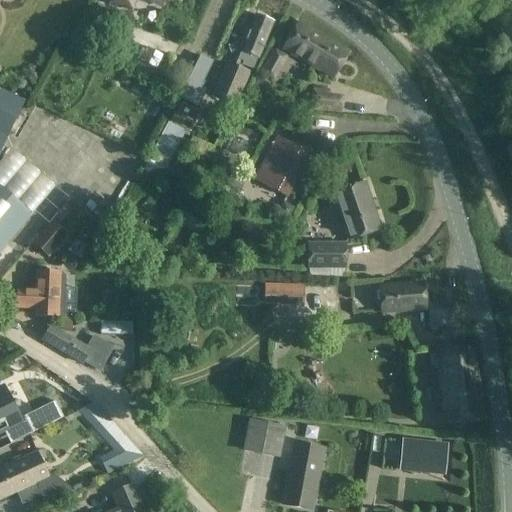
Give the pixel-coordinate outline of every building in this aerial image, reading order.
[(110,0),(109,3),(131,10),(134,0),(142,0),(162,6),(163,0),(110,0)] [(242,64),(253,69),(273,22),(256,15),(240,51),(241,51),(238,58),(244,61),(242,64)] [(283,47),(333,79),(350,52),(299,22),(283,47)] [(278,34),(273,43),(278,46),(283,37),(278,34)] [(274,81),(288,57),(276,49),(275,51),(272,49),(259,70),(262,71),(261,73),(274,81)] [(200,55),(178,99),(197,108),(206,89),(201,87),(213,61),(200,55)] [(173,60),(166,75),(178,81),(185,66),(173,60)] [(213,96),(238,106),(252,73),(226,62),(213,96)] [(23,102),(0,90),(0,135),(6,138),(23,102)] [(313,90),(312,110),(319,110),(341,112),(342,97),(328,96),(329,91),(313,90)] [(199,112),(180,102),(175,113),(193,123),(199,112)] [(118,205),(144,161),(98,134),(72,178),(118,205)] [(277,137),(255,180),(286,197),(309,154),(277,137)] [(193,138),(188,148),(208,159),(214,149),(193,138)] [(233,171),(227,184),(241,191),(247,179),(233,171)] [(225,184),(214,178),(206,174),(196,194),(204,198),(215,204),(225,184)] [(363,184),(332,194),(339,213),(348,240),(381,229),(375,212),(371,213),(367,202),(369,201),(363,184)] [(0,251),(31,215),(0,187),(0,251)] [(283,202),(277,214),(289,220),(295,208),(283,202)] [(246,219),(261,219),(261,206),(246,206),(246,219)] [(33,244),(47,256),(65,235),(51,223),(33,244)] [(307,247),(308,269),(346,267),(345,247),(307,247)] [(127,267),(117,268),(118,278),(128,277),(127,267)] [(35,290),(17,289),(16,308),(34,309),(34,316),(57,317),(58,297),(60,273),(36,272),(35,290)] [(304,286),(275,285),(266,284),(265,305),(303,307),(304,286)] [(424,284),(379,287),(381,313),(426,309),(424,284)] [(58,317),(57,328),(71,333),(72,317),(58,317)] [(86,324),(85,336),(110,337),(110,324),(86,324)] [(82,364),(90,351),(50,327),(42,340),(82,364)] [(430,356),(441,429),(485,421),(474,349),(430,356)] [(3,386),(0,387),(0,432),(3,431),(21,422),(3,386)] [(55,401),(24,416),(26,420),(32,433),(63,418),(55,401)] [(94,403),(77,411),(82,416),(113,451),(99,458),(107,475),(140,458),(143,457),(141,455),(129,441),(95,403),(94,403)] [(21,422),(3,431),(10,444),(32,433),(26,420),(21,422)] [(250,421),(244,451),(278,457),(283,427),(250,421)] [(402,439),(399,472),(445,477),(449,444),(402,439)] [(311,510),(323,449),(294,443),(282,505),(311,510)] [(53,474),(48,476),(37,452),(0,468),(0,500),(16,493),(22,506),(41,497),(44,504),(73,490),(53,474)] [(145,511),(134,483),(110,493),(118,511),(145,511)]
